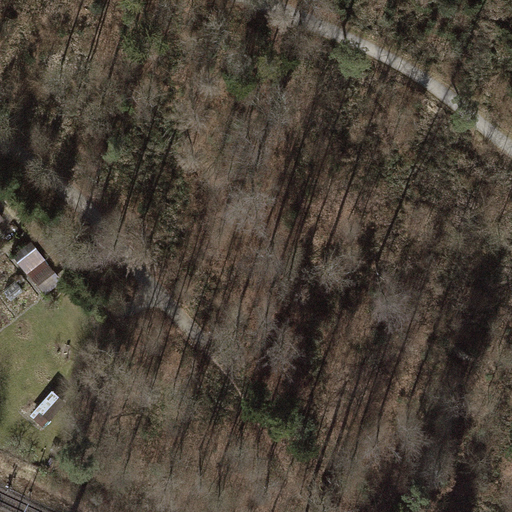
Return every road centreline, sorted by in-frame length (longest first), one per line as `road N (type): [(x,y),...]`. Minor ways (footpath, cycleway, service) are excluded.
road 1 (track): [(254,0),(428,82),(511,147)]
road 2 (track): [(0,143),(182,313)]
